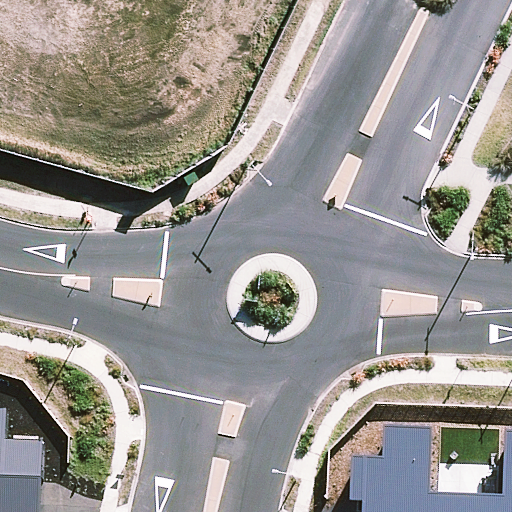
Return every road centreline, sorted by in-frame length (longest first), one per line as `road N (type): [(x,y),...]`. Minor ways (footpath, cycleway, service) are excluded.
road 1 (residential): [(463,0),(332,259)]
road 2 (residential): [(270,211),(373,0)]
road 3 (residential): [(0,268),(158,298),(191,296)]
road 4 (residential): [(148,511),(166,435),(207,331)]
road 5 (residential): [(336,286),(383,297),(511,303)]
road 6 (residential): [(261,356),(246,511)]
road 7 (residential): [(191,296),(189,273),(208,235),(247,212),(270,211)]
